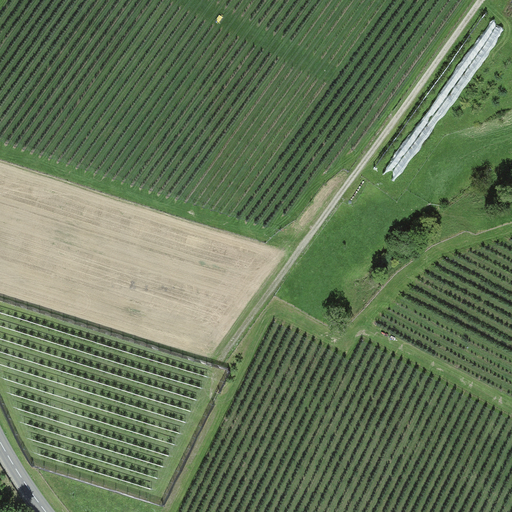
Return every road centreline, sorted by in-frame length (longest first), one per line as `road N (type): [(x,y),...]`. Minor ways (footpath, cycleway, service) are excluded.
road 1 (track): [(481,0),(218,364),(213,415)]
road 2 (track): [(164,511),(271,314),(335,341),(356,332)]
